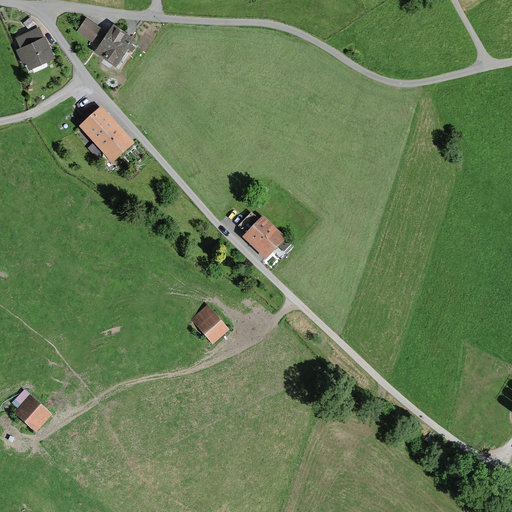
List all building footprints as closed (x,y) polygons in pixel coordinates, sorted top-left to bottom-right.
[(23,22),(28,29),(35,24),(30,17),(23,22)] [(91,41),(101,27),(86,17),(76,31),(91,41)] [(135,36),(113,22),(94,51),(115,65),(135,36)] [(56,57),(45,35),(43,36),(38,26),(15,37),(20,47),(16,48),(23,65),(26,63),(29,69),(56,57)] [(135,142),(101,105),(78,126),(112,163),(135,142)] [(101,154),(92,144),(87,148),(97,158),(101,154)] [(251,202),(259,207),(266,196),(264,195),(267,190),(261,186),(251,202)] [(238,225),(246,232),(242,236),(266,259),(286,237),(263,214),(259,218),(252,211),(238,225)] [(230,329),(207,304),(191,320),(213,344),(230,329)] [(52,413),(24,389),(11,403),(17,408),(13,413),(35,432),(52,413)]
